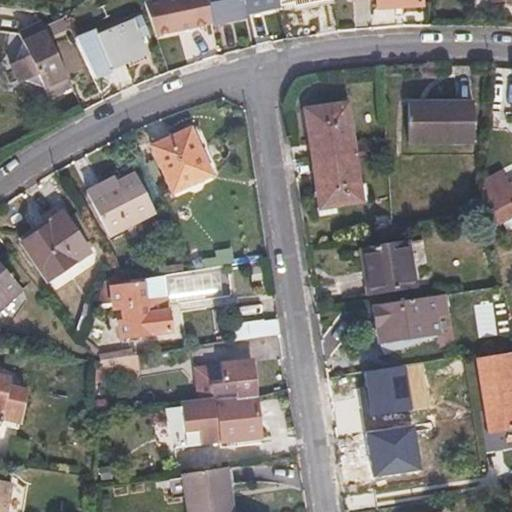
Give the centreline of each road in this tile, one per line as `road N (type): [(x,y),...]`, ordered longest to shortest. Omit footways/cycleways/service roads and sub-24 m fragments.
road 1 (residential): [(260,65),(327,511)]
road 2 (residential): [(0,190),(76,139),(184,87),(260,65)]
road 3 (residential): [(260,65),(419,42),(511,47)]
